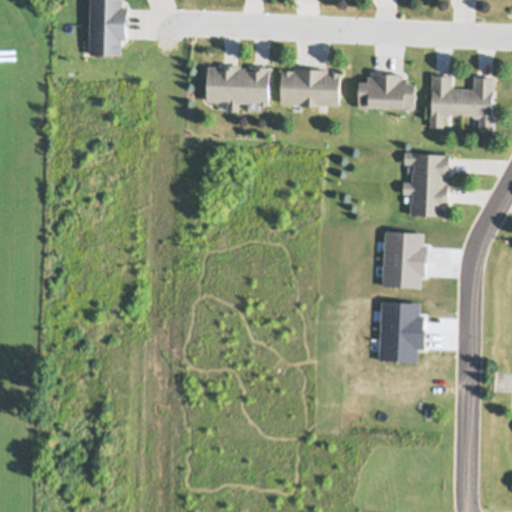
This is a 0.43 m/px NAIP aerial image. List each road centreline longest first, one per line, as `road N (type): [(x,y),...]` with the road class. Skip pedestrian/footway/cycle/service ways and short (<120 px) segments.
road 1 (residential): [(171,23),(511,37)]
road 2 (residential): [(473,511),(466,464),(478,250),(511,185)]
